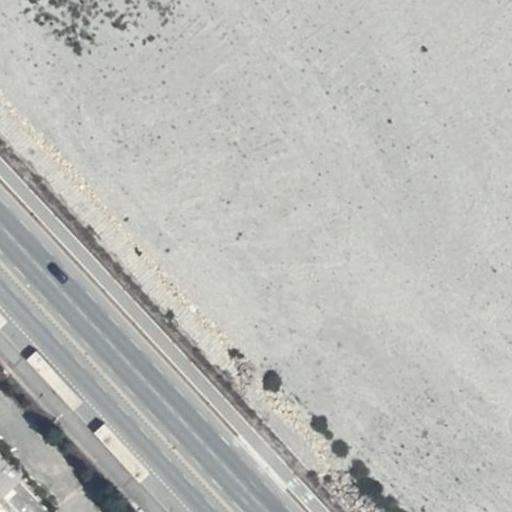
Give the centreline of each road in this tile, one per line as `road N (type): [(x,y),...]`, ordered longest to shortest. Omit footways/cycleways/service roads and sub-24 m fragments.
road 1 (primary): [(271,511),(0,219)]
road 2 (tertiary): [(0,292),(204,511)]
